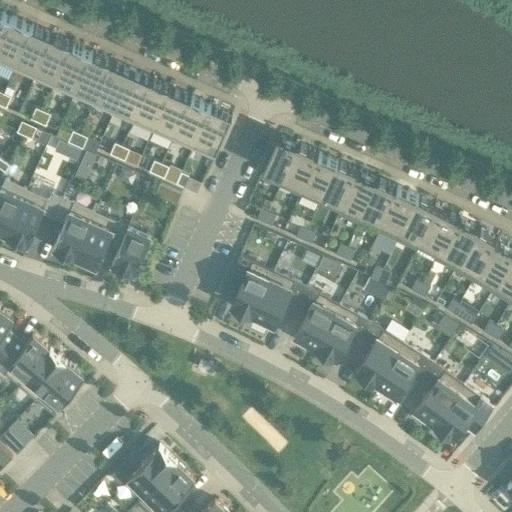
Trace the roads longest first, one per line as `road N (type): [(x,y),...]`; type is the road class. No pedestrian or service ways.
road 1 (residential): [(174,321),(327,400),(457,489)]
road 2 (residential): [(511,204),(265,94)]
road 3 (residential): [(174,321),(265,94)]
road 4 (residential): [(265,94),(47,0)]
road 5 (residential): [(137,386),(267,511)]
road 6 (residential): [(13,511),(137,386)]
road 7 (residential): [(5,277),(174,321)]
road 8 (residential): [(5,277),(137,386)]
